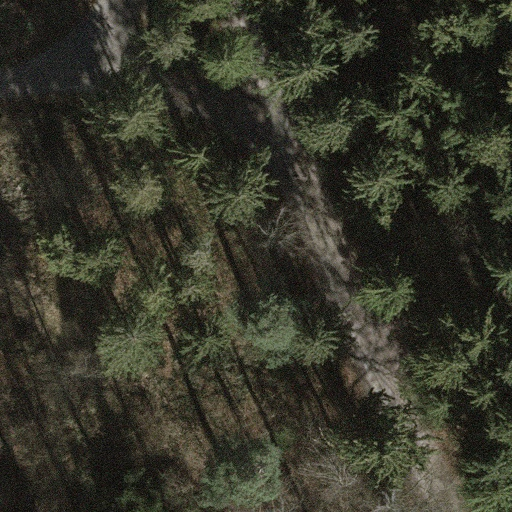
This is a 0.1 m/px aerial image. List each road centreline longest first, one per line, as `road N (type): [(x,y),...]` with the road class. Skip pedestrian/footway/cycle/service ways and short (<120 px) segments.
road 1 (unclassified): [(451,511),(379,379),(274,116)]
road 2 (track): [(69,61),(207,87),(274,116),(239,0)]
road 3 (track): [(379,379),(511,151)]
